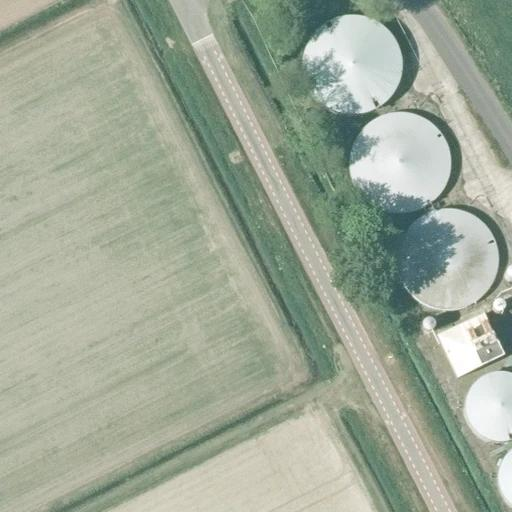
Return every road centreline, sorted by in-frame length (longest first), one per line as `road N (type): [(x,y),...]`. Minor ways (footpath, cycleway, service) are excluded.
road 1 (tertiary): [(443,511),(180,0)]
road 2 (unclassified): [(511,144),(412,0)]
